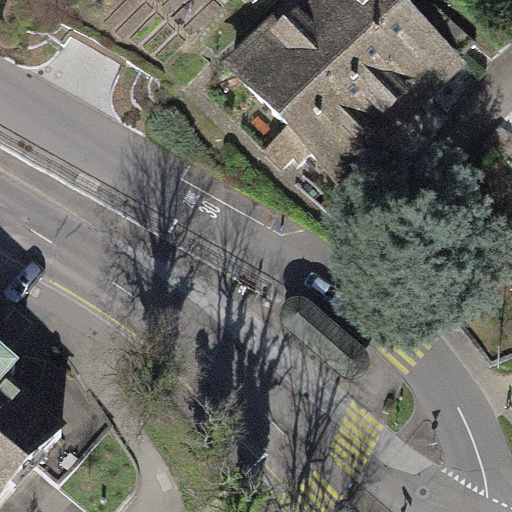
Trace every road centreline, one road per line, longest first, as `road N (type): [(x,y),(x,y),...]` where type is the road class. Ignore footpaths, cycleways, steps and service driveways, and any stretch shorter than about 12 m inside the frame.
road 1 (secondary): [(0,217),(99,274),(219,361),(374,511)]
road 2 (residential): [(0,93),(348,293)]
road 3 (residential): [(348,293),(421,347),(482,455),(490,511)]
road 4 (residential): [(511,95),(348,293)]
